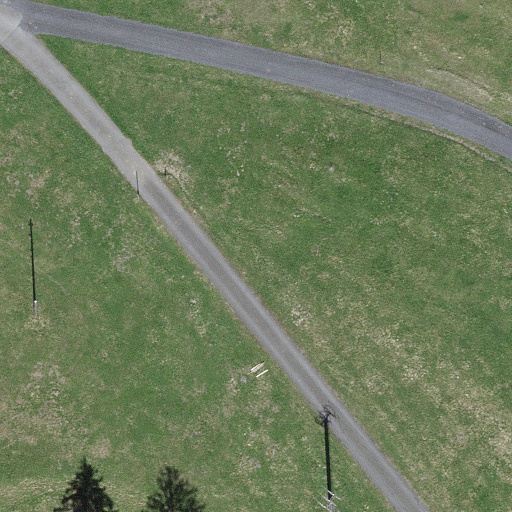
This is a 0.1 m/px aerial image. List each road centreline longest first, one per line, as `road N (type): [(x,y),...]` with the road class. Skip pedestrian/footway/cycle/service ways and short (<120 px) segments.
road 1 (residential): [(0,49),(218,273),(411,511)]
road 2 (track): [(511,131),(464,105),(0,18)]
